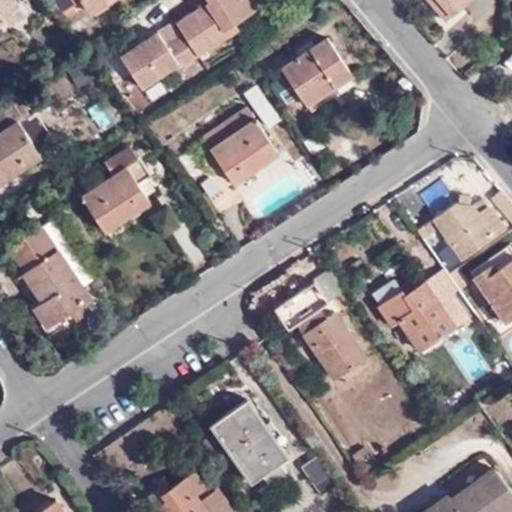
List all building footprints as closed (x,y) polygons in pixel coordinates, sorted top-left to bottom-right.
[(17,0),(0,0),(0,25),(9,20),(10,22),(26,12),(17,0)] [(52,0),(60,12),(74,3),(78,0),(83,0),(91,11),(108,0),(52,0)] [(224,30),(232,25),(266,2),(264,0),(206,0),(210,4),(178,25),(199,58),(229,37),(224,30)] [(427,0),(448,23),(474,0),(427,0)] [(78,9),(74,3),(60,12),(64,18),(78,9)] [(237,32),(232,25),(224,30),(229,37),(237,32)] [(328,38),(281,68),(304,101),(330,85),(334,91),(355,77),(328,38)] [(272,83),(279,101),(292,96),(285,78),(272,83)] [(260,114),(271,105),(259,87),(247,96),(260,114)] [(102,132),(115,124),(101,101),(88,109),(102,132)] [(18,123),(23,119),(13,103),(0,111),(0,180),(24,165),(26,168),(41,158),(18,123)] [(283,122),(271,105),(260,114),(271,130),(283,122)] [(248,109),(204,136),(235,185),(278,156),(248,109)] [(25,117),(23,119),(18,123),(41,158),(49,154),(25,117)] [(129,145),(104,161),(113,175),(82,196),(106,232),(131,216),(128,211),(147,200),(136,183),(149,173),(139,157),(137,158),(129,145)] [(401,197),(415,221),(425,214),(411,191),(401,197)] [(457,202),(435,218),(463,258),(507,228),(498,214),(496,214),(489,206),(479,212),(473,205),(457,202)] [(44,231),(10,253),(43,302),(33,307),(47,326),(71,310),(77,318),(84,313),(89,319),(98,313),(44,231)] [(492,262),(496,268),(511,256),(511,248),(508,242),(469,270),(473,276),(492,262)] [(473,276),(505,321),(511,316),(511,256),(496,268),(492,262),(473,276)] [(348,291),(333,269),(316,281),(330,303),(348,291)] [(404,288),(381,304),(394,324),(402,319),(422,349),(471,316),(454,293),(441,302),(426,281),(408,293),(404,288)] [(321,309),(298,324),(336,379),(367,358),(336,312),(327,317),(321,309)] [(211,424),(253,483),(263,476),(271,486),(288,474),(281,463),(288,459),(247,400),(211,424)] [(324,494),(342,482),(322,453),(304,466),(324,494)] [(450,495),(427,511),(467,511),(478,505),(482,511),(511,511),(511,491),(496,468),(453,499),(450,495)] [(166,476),(146,489),(159,506),(157,509),(159,511),(234,511),(216,488),(203,497),(199,491),(206,487),(196,470),(173,487),(166,476)] [(65,511),(57,500),(38,511),(65,511)]
